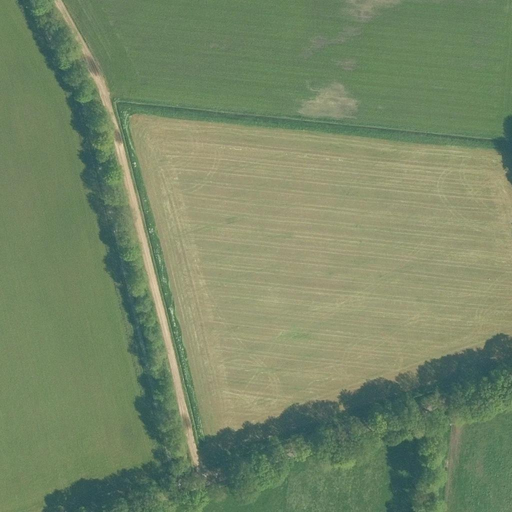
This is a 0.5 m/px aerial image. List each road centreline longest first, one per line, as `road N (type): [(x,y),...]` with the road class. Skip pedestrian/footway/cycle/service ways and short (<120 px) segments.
road 1 (track): [(202,481),(105,95),(55,0)]
road 2 (tertiary): [(511,377),(119,511)]
